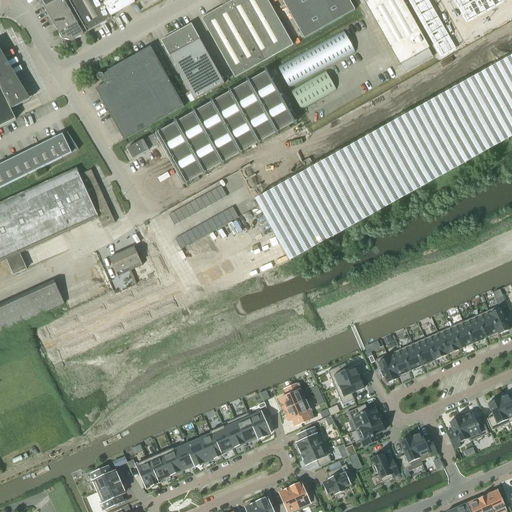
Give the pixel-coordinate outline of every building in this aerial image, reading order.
[(39,0),(45,10),(61,0),(39,0)] [(52,21),(74,9),(68,0),(61,0),(45,10),(52,21)] [(135,3),(133,0),(68,0),(74,9),(80,20),(87,32),(112,18),(111,16),(135,3)] [(263,61),(256,47),(239,17),(229,0),(224,0),(221,2),(223,6),(201,18),(235,77),(263,61)] [(266,0),(229,0),(239,17),(256,47),(263,61),(292,44),(266,0)] [(282,0),(304,39),(355,10),(349,0),(282,0)] [(363,0),(365,3),(366,4),(400,65),(429,49),(401,0),(363,0)] [(407,0),(412,9),(413,9),(428,0),(427,0),(407,0)] [(413,9),(412,9),(417,18),(418,18),(433,9),(428,0),(413,9)] [(466,0),(452,0),(458,10),(469,4),(466,0)] [(478,0),(476,0),(469,4),(476,17),(485,12),(478,0)] [(478,0),(485,12),(487,11),(494,7),(490,0),(478,0)] [(469,4),(458,10),(466,23),(476,17),(469,4)] [(58,33),(80,20),(74,9),(52,21),(58,33)] [(418,18),(417,18),(423,27),(438,18),(433,9),(418,18)] [(423,27),(428,36),(443,27),(438,18),(423,27)] [(58,33),(62,39),(71,41),(87,32),(80,20),(58,33)] [(224,84),(191,24),(161,41),(190,92),(185,95),(190,103),(224,84)] [(428,36),(433,45),(448,36),(443,27),(428,36)] [(343,30),(276,65),(288,87),(354,52),(343,30)] [(433,45),(440,58),(455,49),(452,42),(448,36),(433,45)] [(104,84),(95,89),(124,140),(183,107),(150,47),(107,71),(108,72),(103,75),(103,74),(101,73),(99,73),(97,74),(96,76),(96,78),(97,79),(99,80),(101,80),(104,84)] [(0,127),(16,120),(15,118),(11,110),(10,109),(30,100),(29,99),(20,84),(20,83),(11,68),(2,53),(1,52),(0,51),(0,50),(0,127)] [(299,108),(334,89),(324,70),(289,88),(299,108)] [(183,184),(296,120),(269,72),(155,136),(183,184)] [(78,149),(67,132),(53,139),(62,158),(62,157),(78,149)] [(62,158),(53,139),(44,143),(53,162),(62,158)] [(132,159),(148,150),(143,140),(127,149),(132,159)] [(53,162),(44,143),(35,148),(44,166),(53,162)] [(44,166),(35,148),(26,152),(35,171),(44,166)] [(35,171),(26,152),(17,156),(26,175),(35,171)] [(26,175),(17,156),(8,161),(17,180),(26,175)] [(17,180),(8,161),(0,164),(0,167),(8,184),(17,180)] [(0,188),(8,184),(0,167),(0,188)] [(95,179),(85,184),(94,202),(103,197),(106,196),(100,186),(97,180),(96,179),(95,179)] [(85,184),(76,188),(84,206),(94,202),(85,184)] [(221,186),(168,215),(174,225),(226,196),(221,186)] [(76,188),(66,192),(75,210),(84,206),(76,188)] [(66,192),(57,197),(65,215),(75,210),(66,192)] [(103,197),(94,202),(104,224),(113,220),(119,217),(106,196),(103,197)] [(57,197),(47,201),(56,219),(65,215),(57,197)] [(47,201),(38,205),(46,223),(56,219),(47,201)] [(94,202),(84,206),(91,221),(94,228),(102,225),(104,224),(94,202)] [(38,205),(29,209),(37,228),(46,223),(38,205)] [(84,206),(75,210),(81,225),(85,233),(94,228),(91,221),(84,206)] [(232,207),(175,239),(180,249),(238,217),(232,207)] [(29,209),(19,214),(27,232),(37,228),(29,209)] [(75,210),(65,215),(72,230),(75,237),(85,233),(81,225),(75,210)] [(19,214),(10,218),(18,236),(27,232),(19,214)] [(65,215),(56,219),(62,234),(66,241),(75,237),(72,230),(65,215)] [(10,218),(0,222),(8,240),(18,236),(10,218)] [(56,219),(46,223),(53,238),(56,246),(66,241),(62,234),(56,219)] [(0,222),(0,244),(8,240),(0,222)] [(46,223),(37,228),(44,243),(47,250),(56,246),(53,238),(46,223)] [(37,228),(27,232),(34,247),(37,254),(47,250),(44,243),(37,228)] [(27,232),(18,236),(25,251),(28,258),(37,254),(34,247),(27,232)] [(18,236),(8,240),(18,263),(23,261),(28,258),(25,251),(18,236)] [(154,236),(142,241),(145,247),(156,241),(154,236)] [(8,240),(0,244),(0,247),(6,260),(9,267),(18,263),(8,240)] [(156,241),(145,247),(147,252),(159,247),(156,241)] [(0,247),(0,271),(9,267),(6,260),(0,247)] [(134,247),(109,258),(117,277),(142,265),(134,247)] [(159,247),(147,252),(150,257),(161,252),(159,247)] [(161,252),(150,257),(152,263),(164,258),(161,252)] [(164,258),(152,263),(155,268),(166,263),(164,258)] [(166,263),(155,268),(157,274),(169,268),(166,263)] [(169,268),(157,274),(158,275),(160,279),(171,274),(169,268)] [(158,275),(152,277),(157,289),(163,287),(160,279),(158,275)] [(152,277),(147,280),(152,292),(157,289),(152,277)] [(0,331),(64,303),(53,280),(0,304),(0,331)] [(147,280),(141,282),(147,294),(152,292),(147,280)] [(141,282),(136,285),(141,297),(147,294),(141,282)] [(136,285),(130,287),(136,299),(141,297),(136,285)] [(130,287),(125,290),(130,302),(136,299),(130,287)] [(494,296),(495,298),(502,295),(501,293),(499,289),(493,292),(494,296)] [(125,290),(119,292),(125,304),(130,302),(125,290)] [(119,292),(114,295),(119,307),(125,304),(119,292)] [(113,295),(108,297),(109,299),(110,301),(114,309),(119,307),(114,295),(113,295)] [(108,297),(103,300),(104,302),(105,304),(108,311),(114,309),(110,301),(109,299),(108,297)] [(176,297),(170,299),(175,311),(181,308),(176,297)] [(170,299),(165,301),(170,313),(175,311),(170,299)] [(103,300),(97,302),(98,304),(99,306),(103,314),(108,311),(105,304),(104,302),(103,300)] [(165,301),(159,304),(164,316),(170,313),(165,301)] [(97,302),(92,305),(93,307),(94,309),(97,316),(103,314),(99,306),(98,304),(97,302)] [(159,304),(154,306),(159,318),(164,316),(159,304)] [(92,305),(87,307),(87,309),(88,311),(92,319),(97,316),(94,309),(93,307),(92,305)] [(154,306),(148,308),(153,320),(159,318),(154,306)] [(499,306),(488,310),(498,335),(509,330),(506,323),(507,322),(505,318),(504,318),(499,306)] [(87,307),(81,310),(82,311),(83,314),(86,321),(92,319),(88,311),(87,309),(87,307)] [(148,308),(143,311),(148,323),(153,320),(148,308)] [(81,310),(76,312),(76,314),(77,316),(81,324),(86,321),(83,314),(82,311),(81,310)] [(488,310),(475,316),(485,338),(497,333),(498,335),(488,310)] [(143,311),(137,313),(142,325),(148,323),(143,311)] [(76,312),(70,315),(71,316),(72,319),(76,326),(81,324),(77,316),(76,314),(76,312)] [(137,313),(132,316),(137,327),(142,325),(137,313)] [(65,317),(66,321),(70,329),(76,326),(72,319),(71,316),(70,315),(65,317)] [(132,316),(126,318),(131,330),(137,327),(132,316)] [(475,316),(462,321),(472,344),(485,338),(475,316)] [(62,318),(59,320),(65,331),(70,329),(66,321),(65,317),(62,318)] [(126,318),(121,320),(126,332),(131,330),(126,318)] [(59,320),(54,322),(59,334),(65,331),(59,320)] [(121,320),(115,323),(120,335),(126,332),(121,320)] [(462,321),(450,327),(460,350),(472,344),(462,321)] [(54,322),(48,325),(54,336),(59,334),(54,322)] [(115,323),(110,325),(115,337),(120,335),(115,323)] [(110,325),(104,327),(109,339),(115,337),(110,325)] [(104,327),(99,330),(104,342),(109,339),(104,327)] [(450,327),(437,333),(447,355),(460,350),(450,327)] [(99,330),(93,332),(98,344),(104,342),(99,330)] [(93,332),(88,335),(93,346),(98,344),(93,332)] [(437,333),(424,338),(434,361),(447,355),(437,333)] [(88,335),(82,337),(87,349),(93,346),(88,335)] [(82,337),(76,339),(82,351),(87,349),(82,337)] [(424,338),(412,344),(422,366),(434,361),(424,338)] [(76,339),(71,342),(76,354),(82,351),(76,339)] [(71,342),(65,344),(71,356),(76,354),(71,342)] [(65,344),(60,346),(65,358),(71,356),(65,344)] [(412,344),(399,349),(409,372),(422,366),(412,344)] [(399,349),(387,355),(397,379),(398,379),(397,377),(409,372),(399,349)] [(387,355),(376,360),(381,372),(380,372),(382,377),(383,377),(386,384),(397,379),(387,355)] [(339,366),(327,371),(335,388),(359,377),(354,367),(342,372),(339,366)] [(359,377),(335,388),(342,405),(354,400),(351,394),(364,388),(359,377)] [(289,395),(279,399),(284,410),(306,401),(298,383),(286,388),(289,395)] [(265,390),(260,392),(263,400),(269,398),(265,390)] [(511,400),(509,394),(498,399),(509,423),(511,421),(511,400)] [(493,416),(487,419),(492,430),(509,423),(498,399),(487,404),(493,416)] [(306,401),(284,410),(288,421),(295,418),(298,425),(314,418),(306,401)] [(365,405),(348,412),(355,430),(382,419),(379,414),(377,414),(374,408),(367,411),(365,405)] [(265,406),(260,409),(263,416),(268,414),(265,406)] [(327,409),(320,412),(322,418),(329,414),(327,409)] [(248,413),(247,413),(258,439),(259,439),(266,436),(265,436),(270,434),(261,412),(250,417),(248,413)] [(464,413),(459,416),(470,442),(488,434),(481,417),(475,419),(472,412),(465,415),(464,413)] [(247,413),(234,419),(245,442),(257,437),(258,438),(258,439),(247,413)] [(453,433),(447,435),(453,449),(460,446),(459,443),(468,439),(470,442),(459,416),(458,416),(459,418),(449,423),(453,433)] [(234,419),(222,424),(232,448),(234,447),(244,443),(245,442),(234,419)] [(382,419),(355,430),(363,447),(377,441),(374,435),(384,431),(380,420),(382,419)] [(222,426),(210,432),(221,455),(220,453),(232,448),(222,424),(221,424),(222,426)] [(299,442),(296,443),(297,445),(300,454),(301,454),(326,443),(321,432),(316,434),(313,428),(312,428),(304,432),(299,434),(302,440),(299,442)] [(211,434),(198,440),(208,461),(214,458),(214,459),(220,456),(221,455),(210,432),(211,434)] [(410,437),(410,438),(422,466),(423,466),(421,462),(422,461),(437,454),(432,442),(426,445),(421,433),(410,437)] [(404,455),(398,457),(404,469),(406,468),(408,472),(422,466),(410,438),(399,442),(404,455)] [(198,440),(186,445),(195,467),(196,466),(196,467),(202,464),(208,461),(198,440)] [(326,443),(301,454),(306,465),(316,461),(319,467),(331,462),(328,455),(330,454),(326,443)] [(173,448),(172,448),(182,470),(194,465),(195,466),(195,467),(186,445),(174,450),(173,448)] [(172,448),(160,454),(169,475),(170,475),(180,471),(182,470),(172,448)] [(383,453),(371,459),(374,466),(372,466),(375,474),(377,473),(382,483),(400,475),(394,463),(388,466),(383,453)] [(160,454),(147,460),(157,483),(158,483),(158,482),(157,481),(169,475),(160,454)] [(356,454),(350,457),(352,462),(359,460),(356,454)] [(124,457),(116,461),(118,466),(126,463),(124,457)] [(147,460),(136,465),(146,488),(150,486),(151,486),(152,488),(157,486),(156,484),(157,484),(157,483),(147,460)] [(329,480),(323,482),(328,494),(333,492),(334,494),(345,490),(344,487),(351,484),(347,473),(349,472),(346,465),(326,473),(329,480)] [(105,468),(89,475),(97,492),(119,482),(116,473),(115,471),(111,473),(108,474),(105,468)] [(119,482),(97,492),(105,509),(121,502),(118,496),(124,493),(123,491),(124,491),(120,483),(119,482)] [(290,488),(300,511),(317,503),(312,491),(305,494),(301,483),(299,484),(290,488)] [(283,503),(277,506),(280,511),(296,511),(300,511),(290,488),(279,493),(283,503)] [(487,495),(493,511),(506,511),(497,490),(497,491),(487,495)] [(476,500),(481,511),(493,511),(487,495),(476,500)] [(256,503),(259,511),(280,511),(277,506),(271,508),(267,498),(265,499),(256,502),(256,503)] [(466,504),(468,511),(481,511),(476,500),(466,504)] [(246,511),(259,511),(256,503),(245,508),(246,511)]
